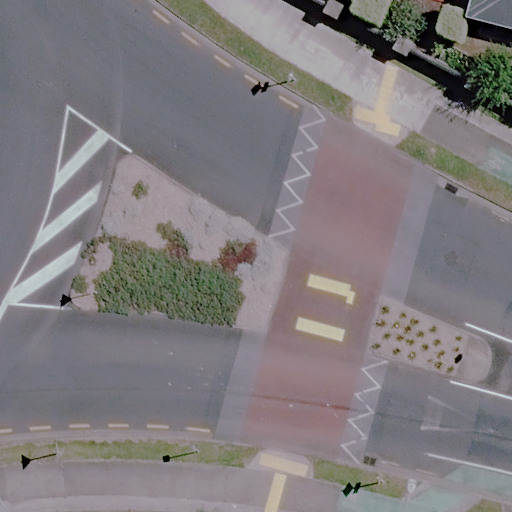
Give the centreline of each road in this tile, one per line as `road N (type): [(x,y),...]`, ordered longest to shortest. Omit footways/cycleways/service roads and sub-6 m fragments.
road 1 (secondary): [(511,370),(13,215)]
road 2 (secondary): [(11,0),(30,67),(31,142),(13,215)]
